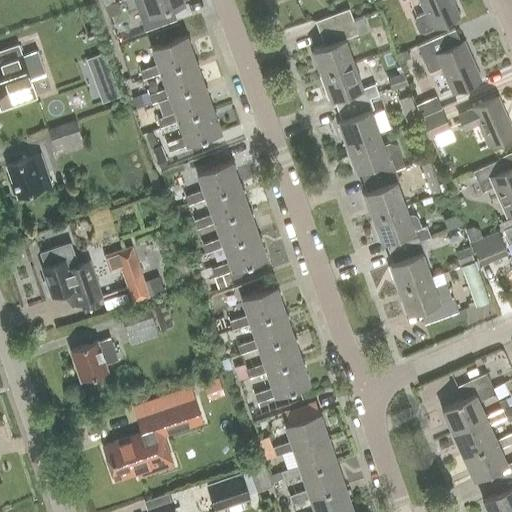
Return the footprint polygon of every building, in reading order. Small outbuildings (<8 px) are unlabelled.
[(184,3),(182,0),(132,0),(144,31),(176,19),(171,7),(184,3)] [(402,0),(419,0),(424,11),(415,15),(413,22),(418,30),(423,32),(459,17),(451,0),(401,0),(402,0)] [(312,51),(321,76),(353,64),(343,39),(367,30),(362,17),(352,20),(348,9),(315,21),(324,47),(312,51)] [(440,67),(452,92),(480,80),(464,42),(460,43),(454,29),(417,45),(429,72),(440,67)] [(142,79),(160,73),(195,60),(186,35),(151,47),(157,65),(140,71),(142,79)] [(0,92),(6,91),(11,107),(37,98),(18,45),(0,51),(0,92)] [(151,104),(169,98),(204,85),(195,60),(160,73),(166,90),(149,96),(151,104)] [(337,110),(369,98),(378,95),(374,84),(362,88),(353,64),(321,76),(331,101),(333,100),(337,110)] [(96,79),(102,95),(117,89),(111,73),(96,79)] [(157,119),(160,127),(160,128),(178,122),(212,110),(204,85),(169,98),(174,113),(157,119)] [(489,146),(511,135),(511,130),(497,97),(472,107),(473,109),(459,115),(465,129),(479,123),(489,146)] [(338,121),(347,147),(379,135),(369,110),(372,109),(369,98),(337,110),(340,120),(338,121)] [(421,118),(429,137),(449,128),(441,109),(421,118)] [(221,132),(212,110),(178,122),(183,137),(166,143),(168,151),(221,132)] [(75,119),(48,128),(54,145),(59,143),(81,136),(75,119)] [(363,181),(395,169),(405,166),(397,145),(389,142),(382,144),(379,135),(347,147),(356,172),(359,171),(363,181)] [(17,195),(50,184),(40,153),(7,165),(17,195)] [(188,205),(205,198),(240,186),(230,160),(196,172),(202,190),(185,196),(188,205)] [(506,216),(511,213),(511,166),(503,171),(499,160),(474,171),(483,192),(494,187),(506,216)] [(440,190),(430,161),(421,164),(432,193),(440,190)] [(364,193),(373,218),(405,206),(395,181),(398,180),(395,169),(363,181),(367,192),(364,193)] [(197,229),(214,223),(248,211),(240,186),(205,198),(211,214),(193,220),(197,229)] [(385,242),(389,253),(421,241),(430,237),(426,225),(420,227),(417,218),(414,215),(411,215),(408,216),(405,206),(373,218),(382,244),(385,242)] [(205,253),(223,246),(257,234),(248,211),(214,223),(220,238),(202,245),(205,253)] [(472,226),(465,229),(470,241),(482,236),(479,229),(472,226)] [(511,226),(510,227),(497,233),(503,245),(509,242),(511,246),(511,245),(511,226)] [(471,243),(480,264),(506,253),(503,245),(497,233),(497,232),(471,243)] [(257,234),(223,246),(228,263),(211,269),(214,277),(266,258),(257,234)] [(390,264),(399,290),(431,278),(421,253),(425,251),(421,241),(389,253),(393,263),(390,264)] [(101,296),(88,260),(77,264),(69,242),(40,252),(44,265),(41,266),(45,279),(42,280),(47,293),(50,292),(51,295),(71,289),(76,304),(101,296)] [(149,296),(131,245),(114,251),(132,302),(149,296)] [(468,247),(455,252),(460,264),(472,260),(468,247)] [(226,285),(222,275),(214,278),(217,288),(226,285)] [(458,312),(452,298),(451,298),(445,283),(434,287),(431,278),(399,290),(408,315),(419,311),(424,324),(458,312)] [(232,329),(250,323),(284,311),(275,285),(241,297),(247,314),(229,320),(231,325),(232,329)] [(121,315),(127,332),(155,322),(149,305),(121,315)] [(166,307),(154,311),(160,329),(173,325),(166,307)] [(240,353),(258,347),(293,334),(284,311),(250,323),(255,338),(237,345),(240,353)] [(229,320),(227,316),(214,320),(217,330),(231,325),(229,320)] [(248,378),(266,371),(301,359),(293,334),(258,347),(264,362),(245,369),(248,378)] [(105,363),(117,359),(109,337),(97,341),(97,340),(69,350),(80,380),(108,371),(105,363)] [(301,359),(266,371),(272,387),(254,393),(257,401),(310,383),(301,359)] [(244,364),(234,368),(238,381),(248,378),(245,369),(244,364)] [(441,409),(452,433),(486,417),(485,416),(479,401),(495,393),(486,373),(455,387),(461,400),(441,409)] [(207,397),(222,394),(220,378),(205,380),(207,397)] [(130,435),(102,445),(114,480),(136,472),(138,477),(174,465),(163,434),(201,421),(189,386),(133,406),(142,431),(130,435)] [(489,424),(506,417),(508,421),(511,419),(511,405),(502,410),(502,409),(485,416),(486,417),(452,433),(462,455),(496,440),(496,439),(489,424)] [(293,447),(328,436),(319,411),(284,423),(290,440),(272,446),(275,454),(293,448),(293,447)] [(496,440),(462,455),(473,480),(507,464),(500,447),(511,441),(511,431),(496,439),(496,440)] [(293,447),(293,448),(299,464),(280,470),(283,479),(301,473),(301,472),(336,461),(328,436),(293,447)] [(301,472),(301,473),(307,488),(288,494),(291,503),(309,496),(344,485),(336,461),(301,472)] [(256,491),(271,485),(263,462),(247,468),(256,491)] [(206,484),(214,509),(248,497),(240,472),(206,484)] [(309,496),(314,511),(346,511),(353,510),(344,485),(309,496)] [(511,511),(511,485),(482,499),(487,511),(511,511)] [(174,511),(170,501),(149,508),(149,511),(174,511)]
